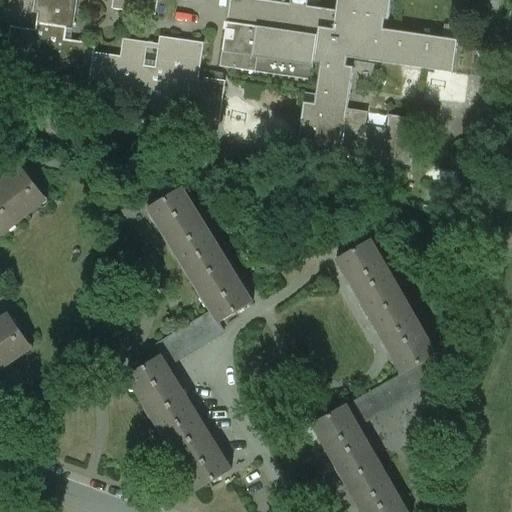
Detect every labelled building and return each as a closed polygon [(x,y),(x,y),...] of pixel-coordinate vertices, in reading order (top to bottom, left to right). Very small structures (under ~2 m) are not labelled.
[(156,69),(145,67),(145,61),(147,44),(122,40),(120,58),(94,54),(95,45),(65,40),(66,28),(73,29),(76,0),(113,0),(112,10),(156,17),(158,0),(34,0),(33,14),(38,15),(36,31),(11,28),(5,71),(44,76),(44,74),(52,75),(51,83),(89,89),(88,95),(130,101),(130,96),(146,98),(142,124),(186,130),(192,91),(189,90),(190,83),(198,84),(198,83),(204,44),(160,38),(156,69)] [(337,0),(335,12),(253,0),(230,0),(222,54),(258,59),(313,67),(314,63),(321,64),(314,106),(304,105),(297,151),(367,162),(366,170),(395,175),(396,166),(410,168),(417,122),(388,117),(386,131),(360,127),(362,112),(347,110),(353,68),(345,67),(346,58),(452,74),(457,43),(383,31),(385,22),(388,22),(390,0),(337,0)] [(258,59),(222,54),(220,68),(256,73),(258,59)] [(313,67),(258,59),(256,73),(311,81),(313,67)] [(204,83),(198,83),(198,84),(190,83),(189,90),(192,91),(186,130),(218,135),(225,82),(205,79),(204,83)] [(21,170),(0,186),(0,239),(46,203),(21,170)] [(252,303),(183,190),(147,211),(209,313),(217,325),(220,323),(252,303)] [(436,355),(372,241),(337,261),(401,376),(424,362),(436,355)] [(209,313),(154,347),(160,357),(161,356),(168,367),(225,332),(220,323),(217,325),(209,313)] [(8,316),(0,321),(0,371),(31,350),(8,316)] [(168,367),(161,356),(160,357),(125,378),(195,492),(230,470),(168,367)] [(401,376),(347,408),(358,427),(435,382),(424,362),(401,376)] [(347,408),(347,407),(312,428),(359,511),(406,511),(358,427),(347,408)]
